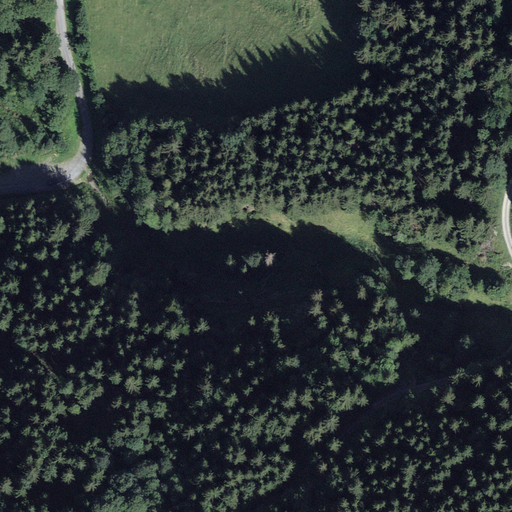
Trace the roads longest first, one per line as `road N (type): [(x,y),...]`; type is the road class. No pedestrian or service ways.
road 1 (track): [(242,511),(390,388),(484,359),(511,341)]
road 2 (unclassified): [(59,0),(85,114),(84,158),(57,182),(0,192)]
